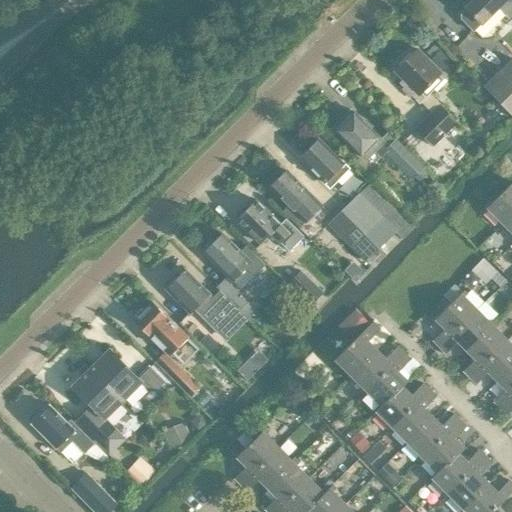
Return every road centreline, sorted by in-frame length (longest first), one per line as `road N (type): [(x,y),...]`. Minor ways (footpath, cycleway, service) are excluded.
road 1 (residential): [(0,368),(369,0)]
road 2 (unknown): [(511,411),(431,322)]
